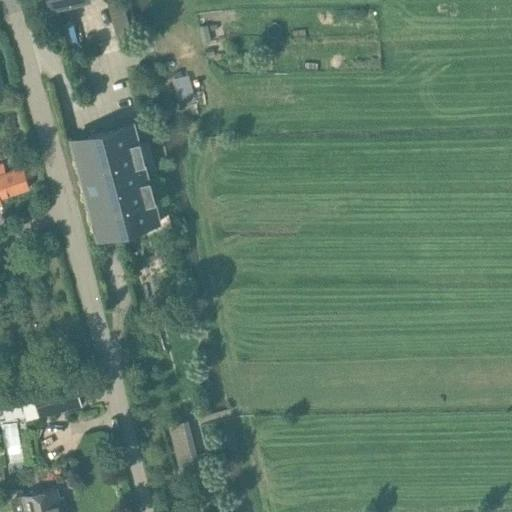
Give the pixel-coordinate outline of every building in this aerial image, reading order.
[(122,0),(116,0),(107,3),(116,35),(131,31),(122,0)] [(71,139),(98,238),(160,222),(133,123),(71,139)] [(0,197),(0,196),(30,188),(23,167),(5,172),(3,164),(0,164),(0,201),(1,201),(0,197)] [(19,394),(0,398),(0,411),(22,406),(23,405),(36,402),(40,417),(82,406),(76,383),(50,389),(50,388),(48,382),(18,390),(19,394)] [(169,425),(181,472),(210,465),(206,452),(195,455),(186,421),(169,425)] [(22,494),(11,496),(14,511),(62,511),(57,488),(22,496),(22,494)]
